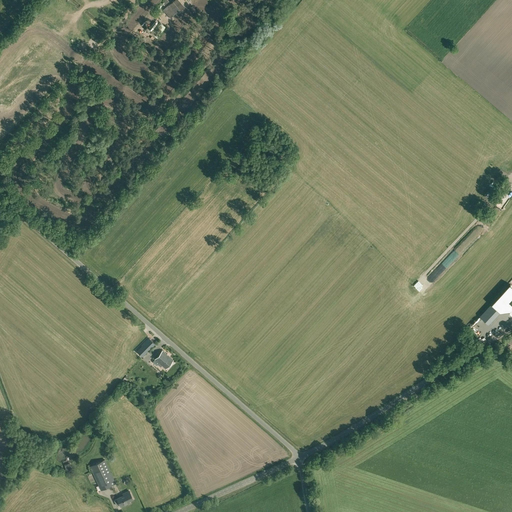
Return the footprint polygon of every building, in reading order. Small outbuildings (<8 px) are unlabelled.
[(184,6),(178,0),(174,0),(163,10),(170,18),(184,6)] [(166,27),(159,21),(154,28),(161,33),(166,27)] [(508,304),(511,301),(502,293),(481,316),(489,324),(503,310),(501,308),(507,302),(508,304)] [(136,351),(142,357),(155,344),(146,334),(138,342),(141,345),(136,351)] [(165,368),(173,360),(162,350),(155,359),(165,368)] [(115,372),(126,380),(139,363),(129,355),(115,372)] [(158,380),(160,377),(151,368),(149,371),(158,380)] [(112,485),(110,482),(114,480),(105,459),(89,466),(101,490),(112,485)] [(127,501),(133,499),(129,491),(123,493),(124,495),(117,498),(121,506),(127,503),(127,501)]
